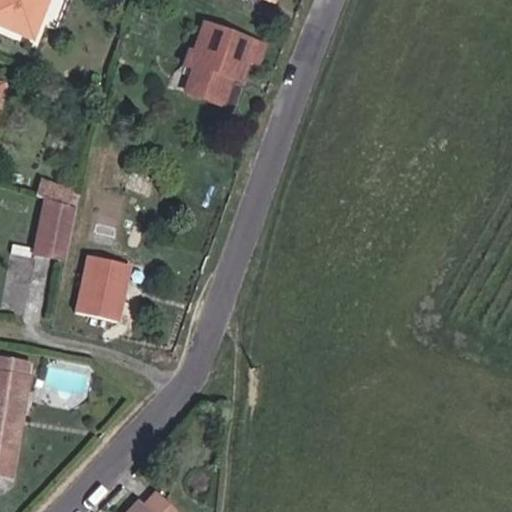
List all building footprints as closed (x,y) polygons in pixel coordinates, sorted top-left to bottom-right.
[(0,0),(0,22),(31,36),(38,19),(29,14),(35,0),(0,0)] [(195,23),(185,50),(174,46),(165,70),(176,75),(167,99),(199,112),(210,82),(216,67),(233,75),(240,57),(248,60),(254,46),(195,23)] [(210,82),(226,90),(233,75),(216,67),(210,82)] [(41,190),(53,193),(56,174),(31,169),(28,187),(41,190)] [(53,193),(41,190),(27,249),(63,256),(73,197),(53,193)] [(118,309),(128,251),(88,245),(78,303),(118,309)] [(0,343),(0,359),(24,364),(26,348),(0,343)] [(14,410),(18,387),(21,387),(24,364),(0,359),(0,471),(15,474),(23,424),(8,422),(10,409),(14,410)] [(29,389),(21,387),(18,387),(14,410),(10,409),(8,422),(23,424),(29,389)] [(177,511),(155,491),(145,503),(138,498),(125,511),(177,511)]
